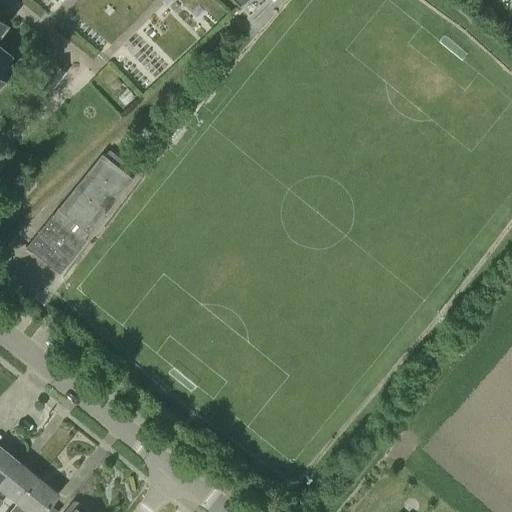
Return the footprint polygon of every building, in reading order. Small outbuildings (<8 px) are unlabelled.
[(0,81),(10,69),(8,68),(10,65),(7,63),(9,62),(5,59),(9,55),(7,54),(11,48),(0,39),(0,28),(3,24),(0,21),(0,81)] [(45,95),(64,71),(52,62),(33,86),(45,95)] [(124,161),(109,150),(104,156),(101,154),(54,212),(53,212),(26,246),(59,273),(87,239),(84,237),(132,178),(119,168),(124,161)] [(0,482),(18,461),(16,460),(0,446),(0,482)] [(0,487),(17,501),(37,477),(30,471),(18,461),(0,482),(0,487)] [(37,477),(17,501),(8,511),(7,511),(5,511),(25,511),(27,509),(30,511),(41,511),(57,494),(37,477)] [(86,511),(87,511),(76,502),(72,502),(63,511),(86,511)]
